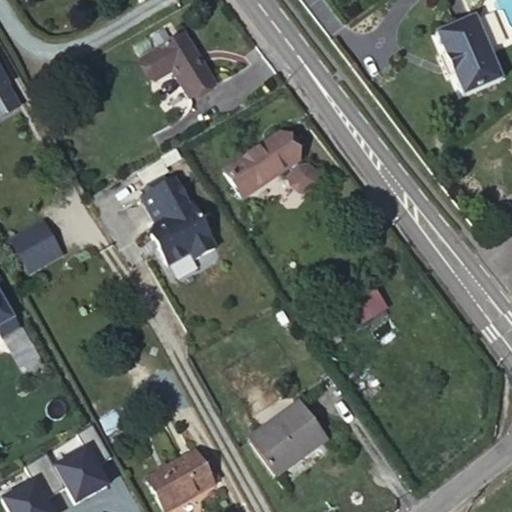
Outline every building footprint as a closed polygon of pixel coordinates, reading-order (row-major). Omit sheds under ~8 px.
[(476,17),(435,35),(462,98),(503,79),(476,17)] [(173,39),(134,67),(148,88),(166,75),(182,98),(206,81),(173,39)] [(0,124),(17,115),(0,86),(0,124)] [(286,132),(229,174),(251,201),(295,167),(301,162),(307,158),(286,132)] [(295,177),(315,195),(325,183),(324,173),(315,165),(304,166),(301,162),(295,167),(299,172),(295,177)] [(172,183),(157,192),(157,201),(179,187),(172,183)] [(166,231),(163,242),(182,271),(203,258),(207,264),(229,250),(202,208),(199,210),(184,184),(179,187),(157,201),(152,204),(168,229),(166,231)] [(4,251),(20,279),(53,260),(37,232),(4,251)] [(53,260),(20,279),(23,283),(55,265),(53,260)] [(330,322),(340,338),(385,309),(375,293),(330,322)] [(0,336),(0,337),(16,328),(0,300),(0,336)] [(300,403),(252,444),(284,479),(330,438),(300,403)] [(30,482),(0,500),(0,501),(6,511),(50,511),(42,499),(63,486),(73,502),(105,483),(93,464),(107,455),(90,424),(73,435),(83,450),(52,469),(43,454),(21,467),(30,482)] [(172,511),(210,490),(199,471),(192,459),(143,488),(157,511),(172,511)] [(210,490),(216,487),(205,467),(199,471),(210,490)]
